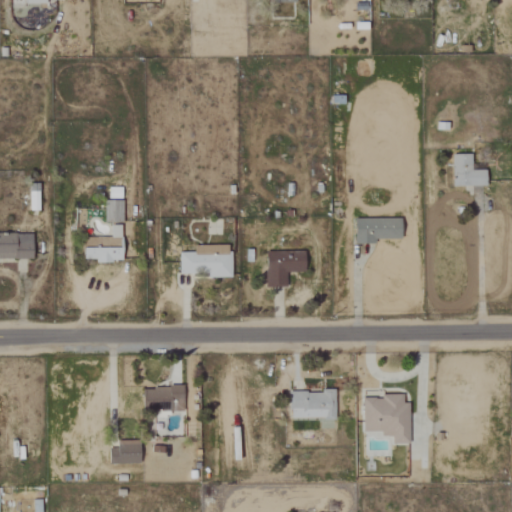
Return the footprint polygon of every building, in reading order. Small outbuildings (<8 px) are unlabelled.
[(483,170),(469,170),(468,154),(449,155),(450,187),(483,186),(483,170)] [(36,191),(27,192),(28,211),(37,211),(36,191)] [(120,223),(120,201),(102,201),(102,222),(120,223)] [(397,219),(352,219),(352,244),(373,244),(373,240),(398,239),(397,219)] [(108,238),(80,238),(81,259),(92,259),(92,262),(119,262),(118,225),(108,226),(108,238)] [(0,258),(29,258),(30,234),(0,234),(0,258)] [(302,252),(263,251),(263,286),(284,287),(284,272),(302,272),(302,252)] [(229,276),(228,254),(177,254),(177,276),(229,276)] [(181,412),(181,388),(140,387),(139,410),(181,412)] [(286,392),(287,419),(333,418),(332,391),(286,392)] [(406,403),(400,403),(400,396),(360,397),(360,432),(379,432),(379,436),(389,436),(389,444),(407,444),(406,403)] [(106,464),(137,464),(137,441),(115,441),(115,449),(106,449),(106,464)]
